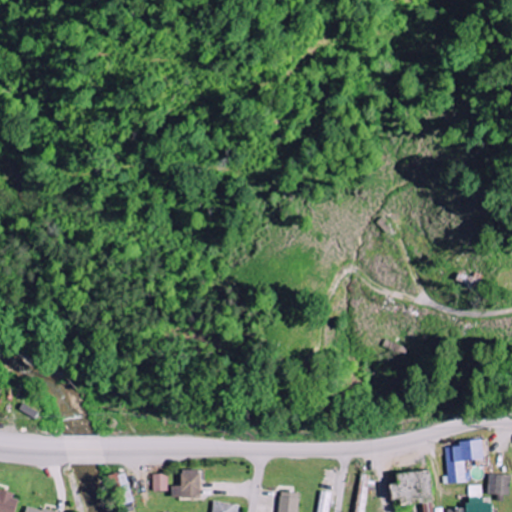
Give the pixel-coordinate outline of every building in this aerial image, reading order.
[(466,483),(465,461),(486,460),(485,441),(461,442),(461,447),(446,448),(448,484),(466,483)] [(203,498),(202,470),(183,470),(183,486),(173,487),(173,499),(203,498)] [(137,501),(125,471),(109,478),(120,507),(137,501)] [(169,492),(169,474),(154,475),(154,492),(169,492)] [(366,511),(370,475),(360,475),(356,511),(366,511)] [(511,475),(489,475),(489,495),(510,495),(511,475)] [(0,511),(16,511),(21,497),(0,491),(0,511)] [(328,511),(332,493),(322,491),(317,511),(328,511)] [(280,511),(299,511),(300,494),(281,492),(280,511)] [(495,511),(495,503),(486,504),(485,499),(469,499),(468,511),(495,511)] [(239,511),(240,505),(214,502),(213,511),(239,511)] [(442,511),(443,509),(434,509),(434,503),(424,504),(424,511),(442,511)]
